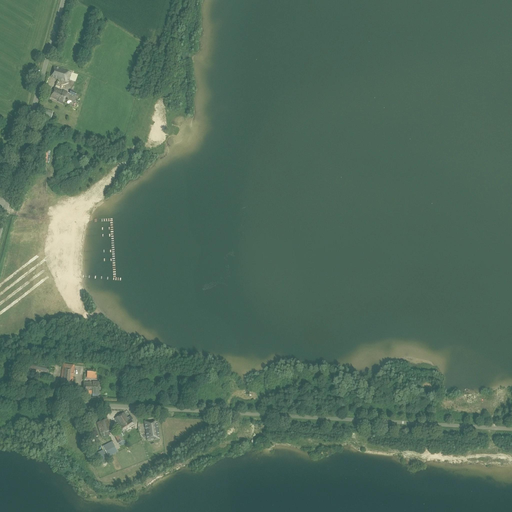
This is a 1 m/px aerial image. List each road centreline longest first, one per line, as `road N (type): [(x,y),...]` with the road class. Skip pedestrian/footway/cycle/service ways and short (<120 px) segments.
road 1 (unclassified): [(511,429),(0,399)]
road 2 (unclassified): [(7,202),(63,0)]
